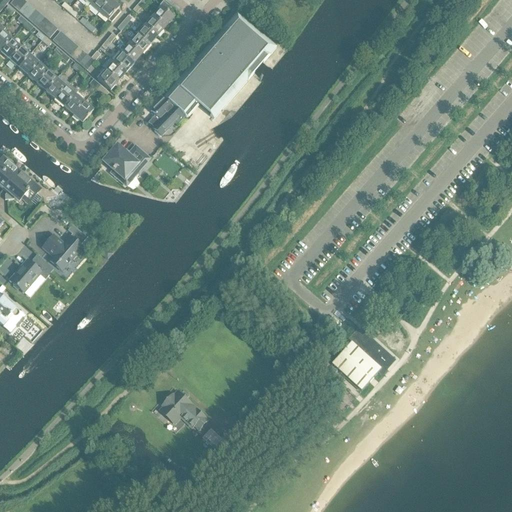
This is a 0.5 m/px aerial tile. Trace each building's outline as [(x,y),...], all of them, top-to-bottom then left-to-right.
[(5,0),(4,0),(0,5),(0,6),(3,9),(8,3),(5,0)] [(14,9),(22,0),(21,0),(14,0),(9,5),(14,9)] [(26,4),(22,0),(14,9),(18,13),(26,4)] [(107,0),(94,0),(89,6),(98,14),(109,1),(107,0)] [(142,0),(137,5),(141,9),(147,2),(144,0),(142,0)] [(118,9),(109,1),(98,14),(110,24),(120,13),(117,11),(118,9)] [(162,3),(158,7),(160,8),(152,18),(165,29),(173,20),(168,16),(172,12),(162,3)] [(26,4),(18,13),(23,17),(31,8),(26,4)] [(67,13),(70,10),(70,9),(71,8),(68,5),(67,7),(63,4),(60,8),(67,13)] [(141,9),(137,5),(132,12),(135,15),(141,9)] [(11,17),(14,13),(8,7),(4,11),(11,17)] [(31,8),(23,17),(27,21),(35,12),(31,8)] [(76,15),(70,10),(67,13),(73,19),(76,15)] [(39,15),(35,12),(27,21),(31,24),(39,15)] [(44,19),(39,15),(31,24),(36,28),(44,19)] [(275,49),(236,16),(235,15),(208,46),(174,86),(163,99),(173,108),(182,117),(182,116),(186,119),(197,107),(212,120),(231,99),(238,104),(254,86),(248,81),(253,74),(262,64),(275,49)] [(122,24),(126,27),(131,20),(127,17),(122,24)] [(23,27),(26,23),(20,18),(16,21),(23,27)] [(152,18),(144,27),(157,38),(165,29),(152,18)] [(44,19),(36,28),(40,32),(48,23),(44,19)] [(85,29),(88,25),(82,20),(78,24),(85,29)] [(32,29),(26,23),(23,27),(29,33),(32,29)] [(52,27),(48,23),(40,32),(45,36),(52,27)] [(126,27),(122,24),(116,30),(120,33),(126,27)] [(141,24),(133,34),(136,36),(149,47),(157,38),(144,27),(141,24)] [(94,31),(88,25),(85,29),(91,35),(94,31)] [(52,27),(45,36),(49,40),(57,31),(52,27)] [(0,53),(11,41),(2,33),(0,35),(0,53)] [(56,46),(64,37),(60,33),(52,42),(56,46)] [(41,43),(44,39),(38,34),(35,37),(41,43)] [(111,35),(106,41),(110,45),(115,38),(111,35)] [(149,47),(136,36),(128,45),(141,56),(149,47)] [(64,37),(56,46),(61,50),(69,41),(64,37)] [(51,45),(44,39),(41,43),(48,49),(51,45)] [(20,49),(11,41),(0,53),(0,54),(9,62),(20,49)] [(73,45),(69,41),(61,50),(65,54),(73,45)] [(110,45),(106,41),(100,48),(104,51),(110,45)] [(77,49),(73,45),(65,54),(69,57),(77,49)] [(128,45),(120,54),(133,65),(141,56),(128,45)] [(20,49),(9,62),(18,70),(29,57),(20,49)] [(77,49),(69,57),(74,61),(82,52),(77,49)] [(59,59),(63,55),(56,50),(53,53),(59,59)] [(82,52),(74,61),(78,65),(86,56),(82,52)] [(96,53),(90,59),(94,63),(99,57),(96,53)] [(133,65),(120,54),(113,63),(126,74),(133,65)] [(63,55),(59,59),(65,64),(69,61),(63,55)] [(86,56),(78,65),(82,69),(90,60),(86,56)] [(38,65),(29,57),(18,70),(27,77),(38,65)] [(90,59),(90,60),(82,69),(86,72),(94,63),(90,59)] [(113,63),(105,72),(118,83),(126,74),(113,63)] [(47,73),(38,65),(27,77),(36,85),(47,73)] [(78,74),(81,71),(74,65),(72,68),(78,74)] [(81,71),(78,74),(85,79),(87,76),(81,71)] [(118,83),(105,72),(97,81),(110,93),(118,83)] [(47,73),(36,85),(45,93),(56,80),(47,73)] [(56,81),(56,80),(45,93),(54,101),(68,85),(59,77),(56,81)] [(95,91),(99,87),(92,81),(88,86),(95,91)] [(77,93),(68,85),(54,101),(63,109),(74,96),(77,93)] [(108,94),(99,87),(95,91),(104,99),(108,94)] [(83,104),(74,96),(63,109),(72,117),(83,104)] [(159,121),(173,108),(163,99),(150,112),(154,116),(159,121)] [(92,112),(83,104),(72,117),(81,125),(92,112)] [(161,139),(182,117),(173,108),(159,121),(152,128),(151,130),(153,132),(160,138),(161,139)] [(147,124),(152,128),(159,121),(154,116),(147,124)] [(127,157),(117,148),(111,154),(110,153),(104,160),(105,161),(104,163),(113,171),(112,171),(113,172),(112,173),(123,182),(132,171),(137,175),(150,160),(135,148),(127,157)] [(0,187),(3,190),(18,172),(17,172),(12,167),(13,165),(9,162),(8,163),(2,158),(0,160),(0,187)] [(18,172),(3,190),(8,194),(5,197),(6,202),(12,201),(14,200),(18,203),(21,200),(27,205),(37,194),(28,186),(31,183),(18,172)] [(53,236),(41,250),(52,258),(51,259),(49,262),(61,273),(79,253),(76,251),(86,239),(72,226),(67,232),(71,235),(63,245),(53,236)] [(27,261),(9,282),(23,295),(39,276),(45,281),(49,277),(48,276),(53,271),(36,256),(32,261),(33,263),(31,265),(27,261)] [(0,296),(0,325),(3,328),(12,318),(14,319),(17,318),(18,317),(19,314),(17,312),(0,296)] [(343,354),(332,366),(362,393),(380,373),(382,375),(395,361),(361,330),(348,344),(350,346),(343,354)] [(209,423),(191,407),(178,394),(172,401),(171,400),(166,406),(167,406),(161,413),(174,425),(181,418),(193,430),(195,428),(200,433),(209,423)]
